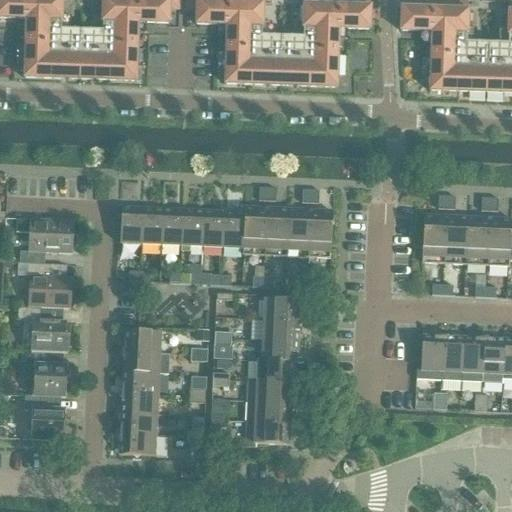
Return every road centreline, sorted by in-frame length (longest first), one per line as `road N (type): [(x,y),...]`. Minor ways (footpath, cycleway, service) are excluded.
road 1 (residential): [(0,94),(511,128)]
road 2 (residential): [(91,491),(101,211),(10,207)]
road 3 (residential): [(91,491),(296,498)]
road 4 (residential): [(296,498),(359,413),(367,375)]
road 5 (residential): [(375,312),(511,316)]
road 6 (residential): [(511,463),(449,465),(392,480)]
